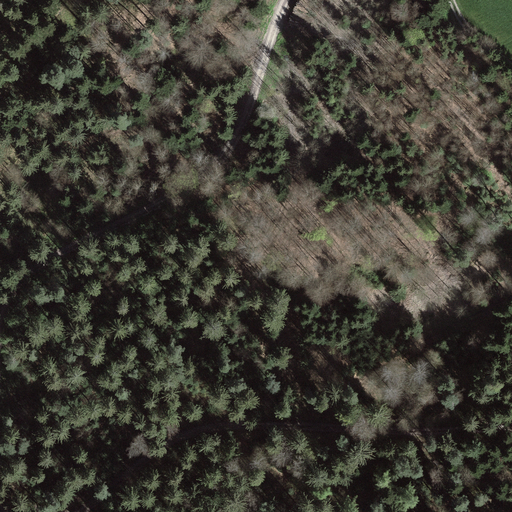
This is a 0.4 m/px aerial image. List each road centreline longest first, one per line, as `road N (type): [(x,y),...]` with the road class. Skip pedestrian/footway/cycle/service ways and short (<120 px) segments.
road 1 (track): [(285,0),(263,81),(198,181),(51,256),(7,296),(0,347)]
road 2 (track): [(75,511),(205,426),(511,426)]
